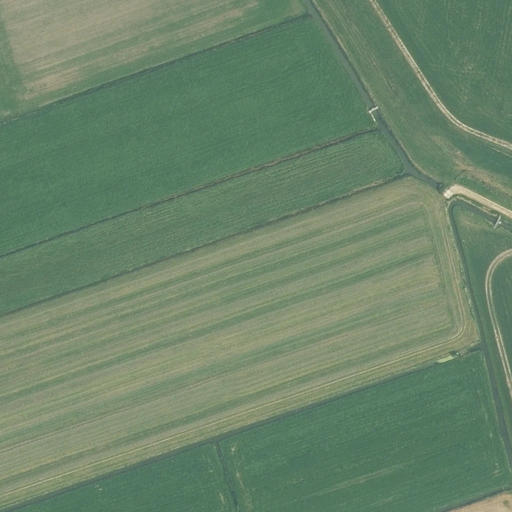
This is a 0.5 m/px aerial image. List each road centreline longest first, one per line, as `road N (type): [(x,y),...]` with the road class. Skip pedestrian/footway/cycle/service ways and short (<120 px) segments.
road 1 (track): [(511,215),(459,189),(440,203),(462,310),(454,338),(0,494)]
road 2 (track): [(511,387),(487,285),(498,257),(511,252)]
